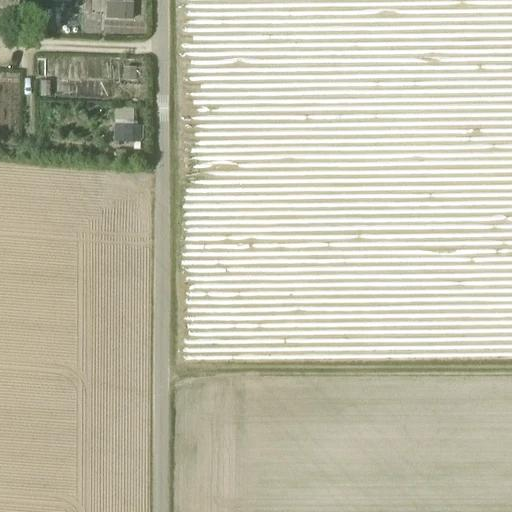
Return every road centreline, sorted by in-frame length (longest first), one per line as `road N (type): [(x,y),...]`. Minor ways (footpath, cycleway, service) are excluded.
road 1 (unclassified): [(157,0),(162,511)]
road 2 (track): [(511,367),(163,374)]
road 3 (unknown): [(0,47),(158,48)]
